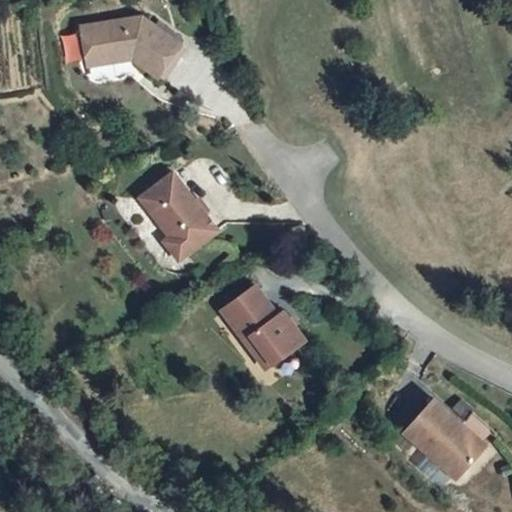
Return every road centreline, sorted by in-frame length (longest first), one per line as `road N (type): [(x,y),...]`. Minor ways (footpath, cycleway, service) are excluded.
road 1 (residential): [(235,118),(423,328),(511,375)]
road 2 (residential): [(163,511),(32,405),(0,367)]
